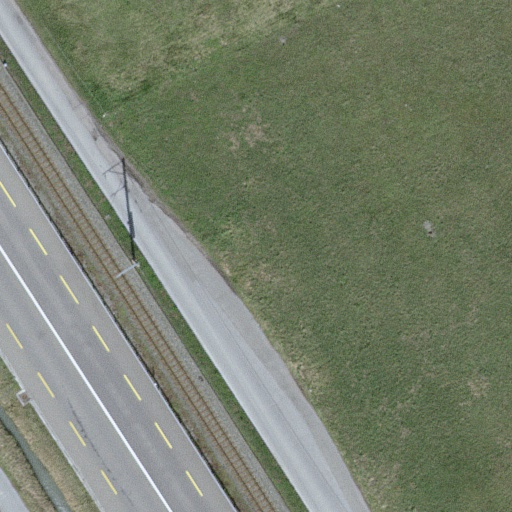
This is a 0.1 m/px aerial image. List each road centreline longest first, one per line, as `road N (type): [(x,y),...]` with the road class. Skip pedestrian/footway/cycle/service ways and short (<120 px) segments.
road 1 (unclassified): [(328,511),(0,1)]
road 2 (primary): [(0,243),(172,511)]
